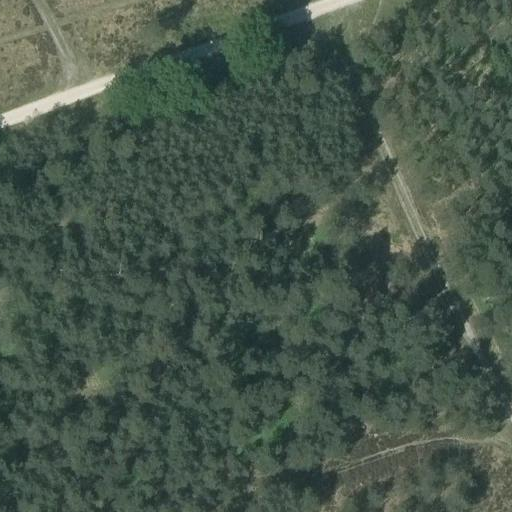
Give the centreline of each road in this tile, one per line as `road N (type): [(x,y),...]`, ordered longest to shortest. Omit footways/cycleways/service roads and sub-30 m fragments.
road 1 (track): [(511,426),(315,15)]
road 2 (track): [(315,15),(0,121)]
road 3 (track): [(219,511),(388,454),(437,420),(470,345)]
road 4 (unknown): [(0,43),(141,0)]
road 5 (track): [(388,454),(447,442),(483,442),(511,453)]
